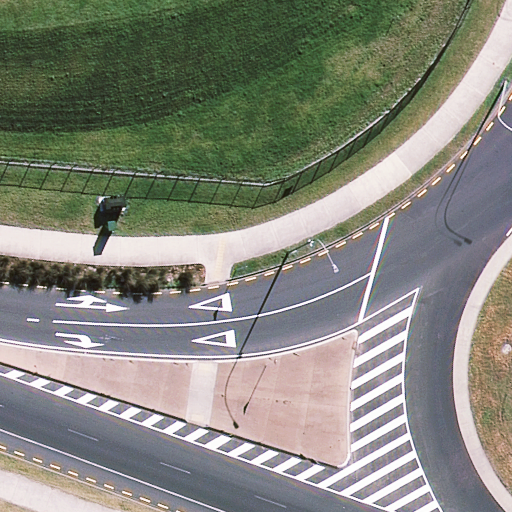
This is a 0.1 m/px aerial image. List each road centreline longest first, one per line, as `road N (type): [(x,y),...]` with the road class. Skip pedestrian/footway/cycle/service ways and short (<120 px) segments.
road 1 (secondary): [(0,306),(120,324),(211,322),(304,303),(446,243)]
road 2 (secondary): [(295,511),(0,407)]
road 3 (secondary): [(442,511),(410,449),(402,396),(417,298),(446,243)]
